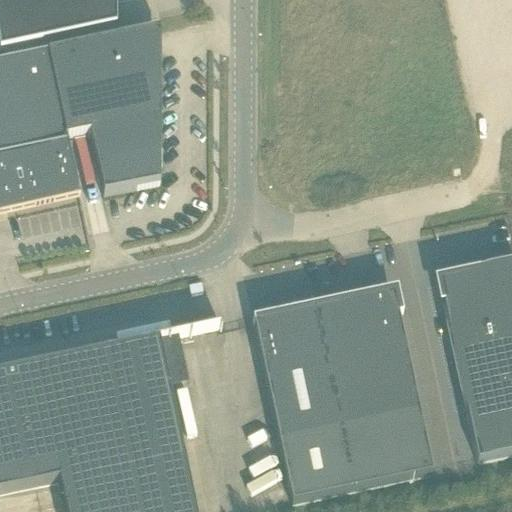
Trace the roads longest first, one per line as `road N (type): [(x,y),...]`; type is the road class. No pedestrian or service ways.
road 1 (unclassified): [(0,305),(218,256),(245,221)]
road 2 (unknown): [(383,212),(444,445)]
road 3 (unclassified): [(245,221),(243,0)]
road 4 (unclassified): [(446,204),(288,225),(245,221)]
